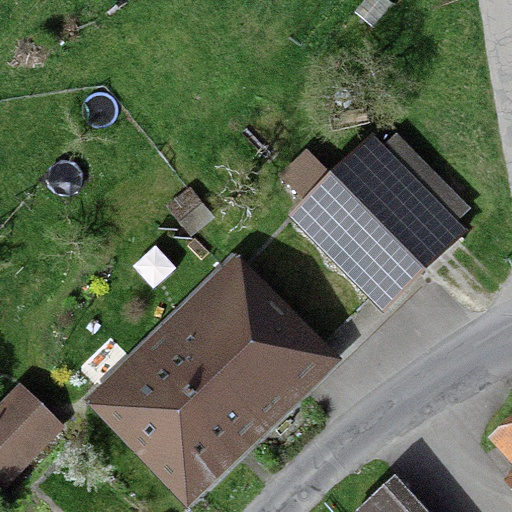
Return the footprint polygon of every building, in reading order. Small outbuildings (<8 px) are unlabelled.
[(290,220),(385,319),(480,228),(385,129),(290,220)] [(166,336),(263,437),(341,362),(244,262),(166,336)] [(184,511),(263,437),(166,336),(82,417),(173,511),(184,511)] [(0,495),(6,501),(67,434),(11,383),(0,395),(0,495)] [(415,511),(399,493),(377,511),(415,511)]
